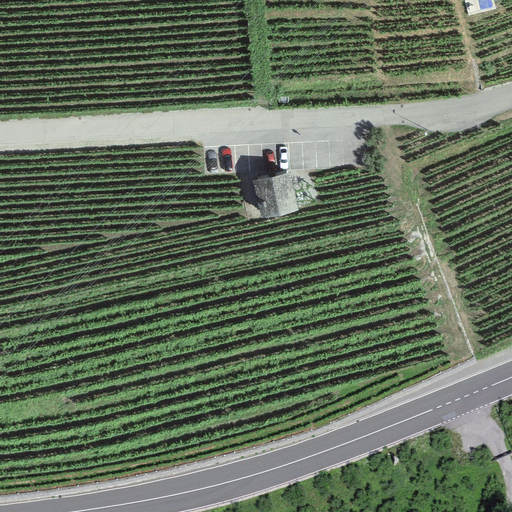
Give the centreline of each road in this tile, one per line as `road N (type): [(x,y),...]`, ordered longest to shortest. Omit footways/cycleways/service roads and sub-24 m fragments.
road 1 (unclassified): [(0,134),(397,116),(511,97)]
road 2 (primary): [(511,376),(274,468),(80,511)]
